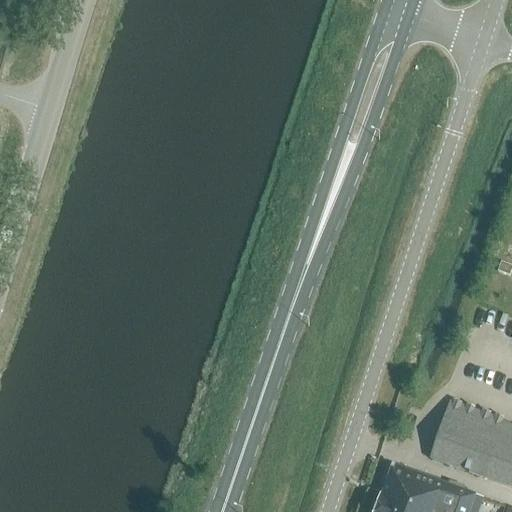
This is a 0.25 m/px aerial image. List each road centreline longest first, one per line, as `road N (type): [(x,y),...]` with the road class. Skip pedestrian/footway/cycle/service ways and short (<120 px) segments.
road 1 (unclassified): [(331,511),(483,41)]
road 2 (primary): [(224,511),(339,180)]
road 3 (unclassified): [(0,280),(92,0)]
road 4 (primary): [(398,11),(372,44),(341,135),(339,180)]
road 5 (primary): [(339,180),(365,142),(398,43),(398,11)]
